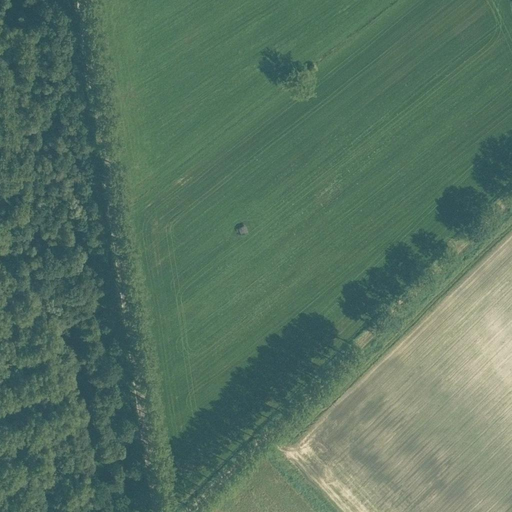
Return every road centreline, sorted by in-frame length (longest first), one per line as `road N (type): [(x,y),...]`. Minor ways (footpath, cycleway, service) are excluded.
road 1 (unclassified): [(157,511),(81,0)]
road 2 (track): [(511,191),(182,511)]
